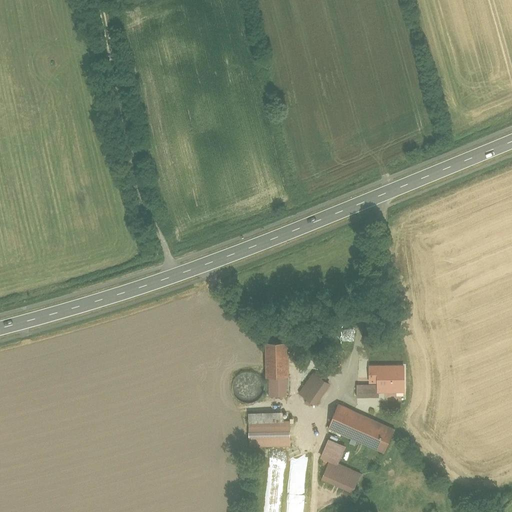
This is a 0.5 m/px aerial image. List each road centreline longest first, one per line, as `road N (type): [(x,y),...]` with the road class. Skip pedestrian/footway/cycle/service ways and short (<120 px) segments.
road 1 (secondary): [(511,144),(176,277),(0,330)]
road 2 (track): [(176,277),(139,184),(101,0)]
